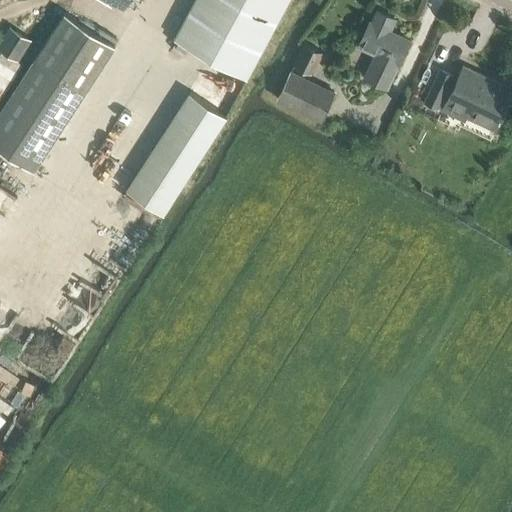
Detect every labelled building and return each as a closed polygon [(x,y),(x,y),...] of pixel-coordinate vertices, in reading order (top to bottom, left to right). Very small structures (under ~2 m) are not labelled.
[(248,76),(288,0),(195,0),(176,37),(248,76)] [(388,86),(410,39),(391,30),(396,19),(378,10),(373,22),(370,20),(359,45),(376,53),(366,75),(388,86)] [(0,109),(0,148),(33,170),(114,45),(63,12),(0,109)] [(0,42),(0,47),(19,60),(32,40),(11,26),(0,42)] [(294,65),(311,73),(322,51),(305,43),(294,65)] [(511,87),(464,65),(453,89),(443,110),(468,122),(469,118),(496,131),(504,113),(511,96),(511,87)] [(441,69),(426,101),(439,107),(454,75),(441,69)] [(335,91),(292,70),(278,98),(321,119),(335,91)] [(164,213),(227,116),(190,92),(128,189),(164,213)] [(117,282),(127,242),(107,236),(102,253),(89,250),(83,273),(117,282)] [(22,394),(28,377),(9,370),(2,387),(22,394)] [(0,414),(4,416),(10,395),(0,391),(0,414)] [(0,437),(0,455),(3,458),(12,445),(0,437)]
